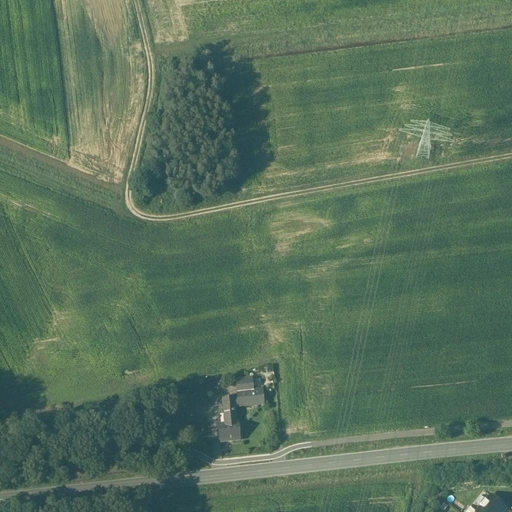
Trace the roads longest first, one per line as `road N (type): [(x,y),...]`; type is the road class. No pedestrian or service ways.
road 1 (track): [(511,156),(175,217),(142,216),(128,190),(152,59),(137,0)]
road 2 (secondary): [(511,444),(0,500)]
